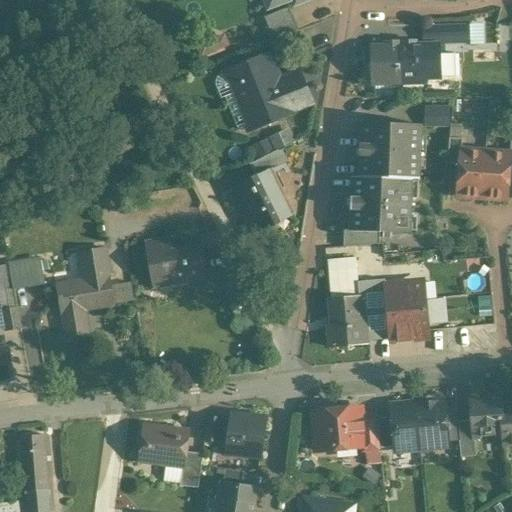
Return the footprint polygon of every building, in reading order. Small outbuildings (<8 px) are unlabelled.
[(265,0),(268,9),(291,0),(292,0),(294,5),(308,0),(265,0)] [(289,8),(264,18),(273,40),(298,30),(289,8)] [(497,25),(469,26),(470,40),(469,40),(469,46),(497,45),(497,25)] [(469,26),(423,28),(424,42),(469,40),(470,40),(469,26)] [(298,30),(273,40),(279,54),(304,44),(298,30)] [(223,38),(199,47),(202,55),(226,45),(223,38)] [(440,46),(400,47),(401,84),(418,84),(418,79),(441,78),(455,77),(454,54),(440,55),(440,46)] [(400,47),(373,48),(374,85),(401,84),(400,47)] [(270,56),(225,74),(221,76),(217,78),(216,81),(216,85),(221,99),(225,97),(237,127),(240,130),(244,131),(248,130),(248,131),(294,112),(293,112),(311,104),(298,72),(280,79),(270,56)] [(451,106),(427,104),(425,124),(449,126),(451,106)] [(352,178),(412,180),(420,180),(422,126),(361,124),(359,178),(352,178)] [(463,139),(449,138),(447,165),(459,165),(461,151),(462,151),(463,139)] [(295,143),(271,154),(278,168),(302,156),(295,143)] [(462,151),(461,151),(459,165),(457,196),(483,198),(486,153),(462,151)] [(510,154),(486,153),(483,198),(507,200),(510,168),(511,155),(510,154)] [(270,170),(233,188),(256,235),(293,216),(270,170)] [(412,180),(352,178),(351,198),(350,211),(351,211),(350,231),(380,233),(410,234),(412,180)] [(380,233),(350,231),(344,231),(343,248),(379,245),(380,233)] [(199,248),(173,253),(170,237),(145,241),(154,290),(155,290),(154,284),(187,278),(189,284),(205,281),(199,248)] [(105,249),(79,253),(84,282),(110,277),(105,249)] [(40,259),(9,265),(13,288),(44,282),(40,259)] [(356,259),(328,261),(330,288),(358,285),(356,259)] [(84,282),(57,286),(61,314),(64,313),(68,337),(86,334),(82,310),(114,304),(110,277),(84,282)] [(119,301),(134,301),(134,281),(118,282),(119,301)] [(423,284),(385,288),(390,340),(428,336),(423,284)] [(363,297),(331,300),(334,327),(328,327),(329,348),(367,345),(363,297)] [(17,308),(3,310),(6,326),(7,332),(21,329),(17,308)] [(0,350),(0,381),(14,379),(8,349),(0,350)] [(500,396),(470,398),(472,421),(473,438),(474,438),(502,435),(503,435),(500,406),(501,406),(500,396)] [(439,401),(416,404),(420,449),(443,447),(447,442),(446,430),(447,429),(446,419),(444,417),(444,411),(443,405),(439,401)] [(416,404),(396,405),(392,410),(393,417),(393,421),(391,423),(392,435),(395,437),(396,447),(401,451),(420,449),(416,404)] [(511,405),(501,406),(500,406),(503,435),(502,435),(503,446),(511,445),(511,405)] [(333,412),(332,414),(315,416),(314,418),(315,433),(312,436),(314,448),(320,453),(331,452),(334,449),(363,446),(364,446),(361,416),(361,412),(359,410),(353,410),(351,413),(343,414),(340,412),(333,412)] [(457,410),(444,411),(444,417),(446,419),(447,429),(446,430),(447,442),(459,441),(458,422),(457,410)] [(266,419),(232,414),(227,454),(261,458),(266,419)] [(377,414),(361,416),(364,446),(363,446),(364,452),(380,450),(377,419),(377,414)] [(222,419),(208,417),(205,441),(219,443),(222,419)] [(393,417),(377,419),(380,449),(396,447),(395,437),(392,435),(391,423),(393,421),(393,417)] [(458,422),(459,441),(461,454),(476,452),(474,438),(473,438),(472,421),(458,422)] [(188,433),(145,427),(143,442),(148,449),(146,462),(183,466),(184,467),(186,453),(188,433)] [(44,435),(20,437),(24,492),(47,491),(49,491),(44,435)] [(203,455),(186,453),(184,467),(183,466),(180,486),(198,488),(203,455)] [(253,511),(257,487),(223,482),(218,511),(253,511)] [(48,511),(47,491),(24,492),(24,495),(27,495),(28,511),(48,511)] [(352,511),(354,507),(304,499),(302,511),(352,511)]
